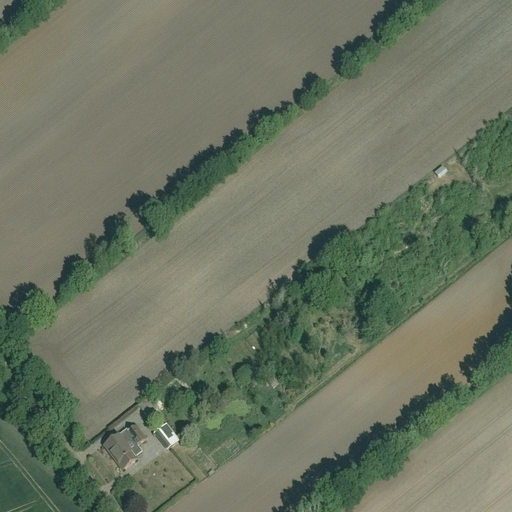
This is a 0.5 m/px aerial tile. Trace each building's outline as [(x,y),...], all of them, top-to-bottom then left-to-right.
[(439,180),(447,173),(442,167),(434,174),(439,180)] [(151,397),(138,407),(147,418),(159,409),(151,397)] [(168,423),(155,434),(169,451),(182,441),(168,423)] [(138,426),(129,433),(139,447),(148,440),(138,426)] [(120,436),(136,457),(143,452),(139,447),(129,433),(128,431),(120,436)] [(120,436),(105,447),(124,473),(139,462),(136,457),(120,436)]
